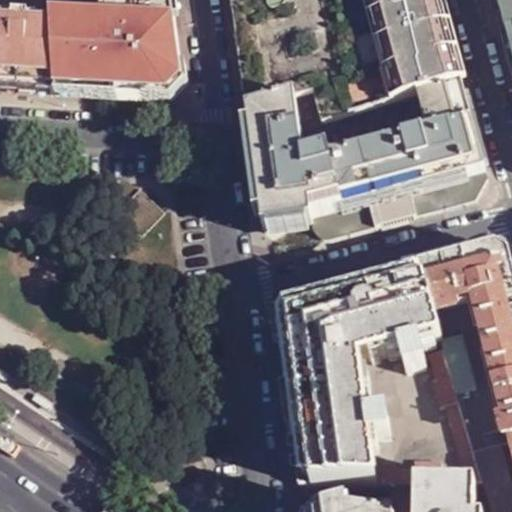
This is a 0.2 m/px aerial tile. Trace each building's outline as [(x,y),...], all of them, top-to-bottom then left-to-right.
[(0,0),(0,90),(43,94),(54,95),(49,0),(0,0)] [(49,0),(54,95),(168,101),(183,88),(169,0),(49,0)] [(430,94),(464,85),(440,0),(235,0),(238,26),(247,105),(249,117),(316,99),(324,132),(430,94)] [(511,0),(493,0),(511,68),(511,0)] [(323,241),(329,243),(476,204),(490,182),(464,85),(430,94),(324,132),(316,99),(249,117),(266,235),(313,227),(315,233),(319,238),(323,241)] [(498,250),(422,271),(474,456),(511,445),(511,264),(510,257),(498,250)] [(474,456),(422,271),(284,308),(277,322),(300,487),(393,490),(418,491),(418,488),(484,491),(474,456)] [(511,511),(511,445),(474,456),(484,491),(487,501),(490,511),(511,511)] [(418,491),(393,490),(394,500),(395,511),(475,511),(476,500),(487,501),(484,491),(418,488),(418,491)] [(395,511),(394,500),(345,511),(395,511)]
